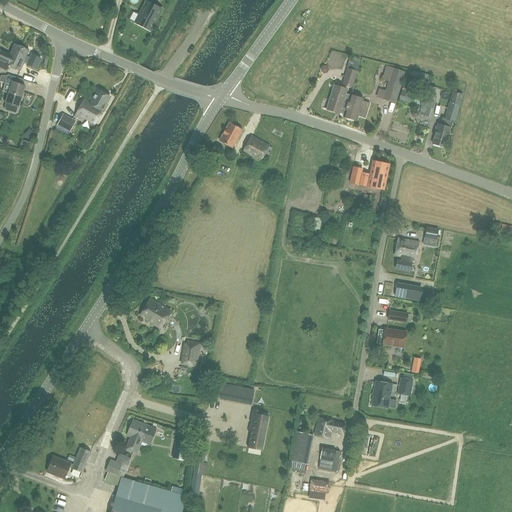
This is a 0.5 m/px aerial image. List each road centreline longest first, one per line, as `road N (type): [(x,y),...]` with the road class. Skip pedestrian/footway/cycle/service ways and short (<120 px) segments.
road 1 (tertiary): [(0,460),(152,222),(220,98)]
road 2 (unknown): [(85,328),(126,345),(136,365),(133,387),(93,464),(59,479),(0,461)]
road 3 (unclassified): [(402,153),(357,399)]
road 4 (unclassified): [(0,236),(35,163),(62,37)]
road 5 (unclassified): [(402,153),(220,98)]
road 6 (tertiary): [(220,98),(291,0)]
